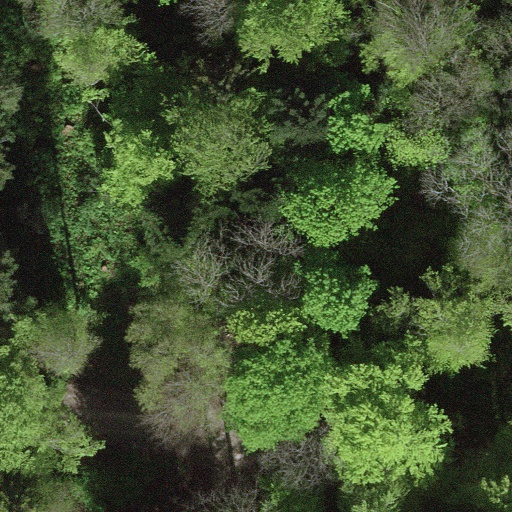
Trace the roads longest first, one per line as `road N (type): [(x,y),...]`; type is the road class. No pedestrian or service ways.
road 1 (track): [(0,413),(388,458),(511,486)]
road 2 (track): [(252,439),(148,511)]
